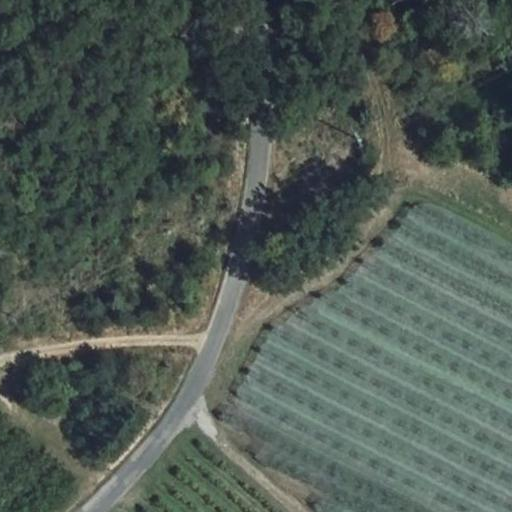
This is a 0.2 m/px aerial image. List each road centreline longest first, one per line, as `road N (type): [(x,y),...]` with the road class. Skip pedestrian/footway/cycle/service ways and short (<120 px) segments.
road 1 (tertiary): [(261,0),(262,131),(244,254),(195,391),(98,511)]
road 2 (track): [(0,372),(58,349),(212,344)]
road 3 (track): [(195,391),(229,454),(305,511)]
